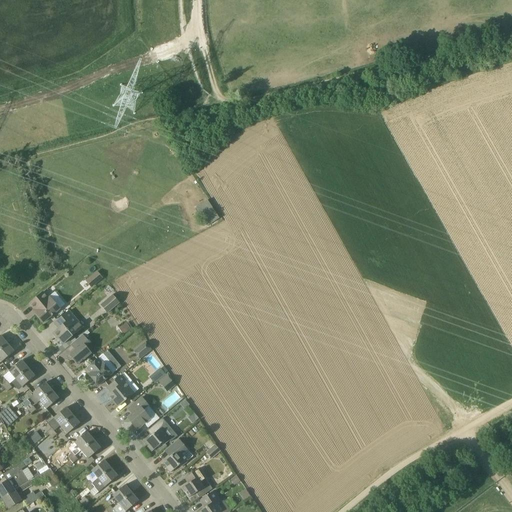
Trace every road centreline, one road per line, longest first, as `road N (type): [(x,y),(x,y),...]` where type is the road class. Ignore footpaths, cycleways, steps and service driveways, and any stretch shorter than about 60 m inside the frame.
road 1 (track): [(511,39),(223,105)]
road 2 (residential): [(172,511),(0,314)]
road 3 (unclassified): [(344,511),(435,444),(511,401)]
